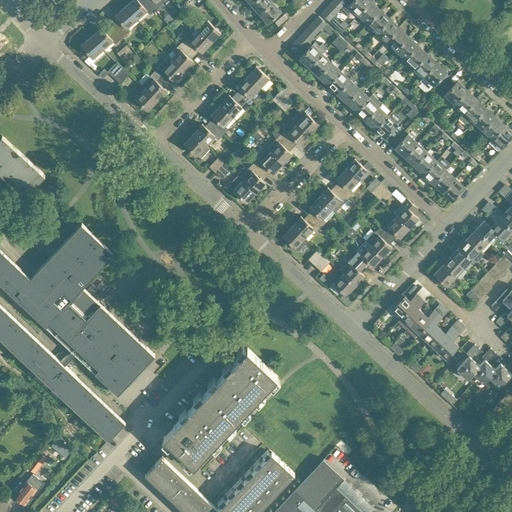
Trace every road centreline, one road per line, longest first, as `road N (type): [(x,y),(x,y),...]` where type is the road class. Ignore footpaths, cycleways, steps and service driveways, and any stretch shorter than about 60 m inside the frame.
road 1 (residential): [(488,454),(361,335)]
road 2 (residential): [(163,151),(43,42)]
road 3 (residential): [(361,335),(248,232)]
road 4 (residential): [(453,231),(346,128)]
road 5 (residential): [(163,151),(264,47)]
road 6 (residential): [(511,103),(410,0)]
road 7 (residential): [(248,232),(346,128)]
road 8 (residential): [(115,457),(213,354)]
